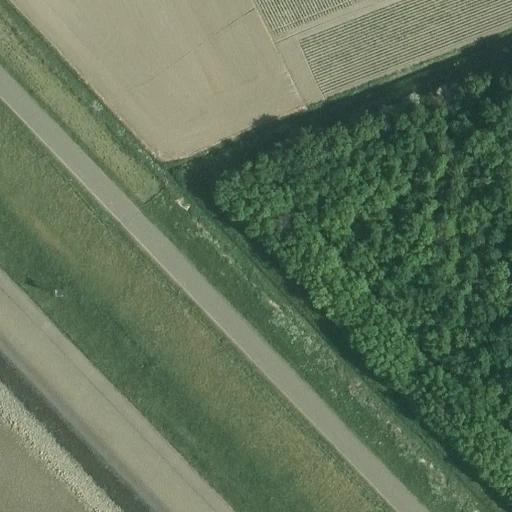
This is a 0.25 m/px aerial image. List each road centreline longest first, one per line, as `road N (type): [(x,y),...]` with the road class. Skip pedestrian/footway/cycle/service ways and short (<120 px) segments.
road 1 (unclassified): [(409,511),(0,82)]
road 2 (track): [(511,429),(279,176),(405,162),(511,119)]
